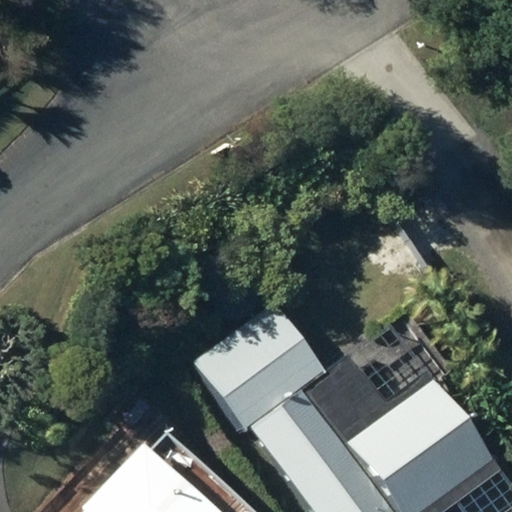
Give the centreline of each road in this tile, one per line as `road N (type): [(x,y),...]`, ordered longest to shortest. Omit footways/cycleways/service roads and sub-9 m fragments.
road 1 (residential): [(189,99),(96,156),(0,230)]
road 2 (residential): [(340,0),(189,99)]
